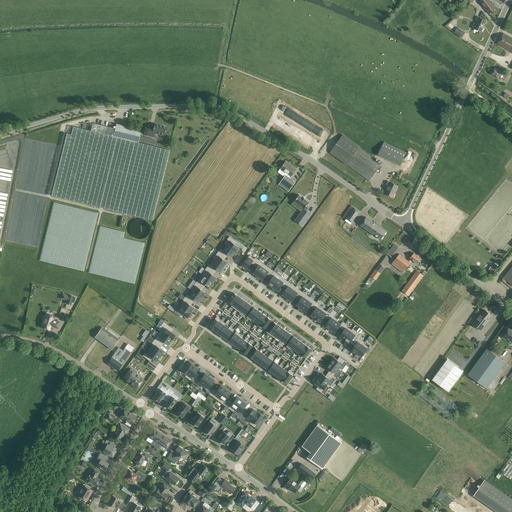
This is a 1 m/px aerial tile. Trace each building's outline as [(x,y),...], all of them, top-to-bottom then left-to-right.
[(478,0),(489,13),(493,10),(494,11),(495,10),(495,9),(496,8),(489,0),(478,0)] [(483,28),(486,20),(477,16),(475,20),(477,21),(476,23),(474,22),(472,27),(481,31),(482,31),(483,31),(484,29),(483,28)] [(457,28),(454,33),(462,37),(465,32),(457,28)] [(511,37),(503,33),(497,44),(511,52),(511,37)] [(500,79),(503,74),(494,69),(491,74),(500,79)] [(105,126),(92,123),(90,130),(73,126),(71,134),(67,133),(51,195),(86,204),(103,134),(105,126)] [(164,136),(166,126),(154,123),(153,129),(148,127),(146,135),(154,137),(155,133),(164,136)] [(137,143),(138,142),(139,136),(141,130),(116,124),(115,129),(105,126),(103,134),(86,204),(152,220),(169,150),(137,143)] [(343,135),(330,152),(346,164),(369,180),(381,164),(358,148),(359,147),(343,135)] [(139,136),(138,142),(153,146),(155,139),(139,136)] [(400,165),(406,152),(384,142),(377,155),(400,165)] [(291,176),(296,169),(286,161),(281,168),(287,173),(280,183),(282,184),(289,190),(295,182),(289,178),(289,177),(290,177),(291,176)] [(9,192),(12,174),(0,172),(0,174),(3,175),(2,179),(4,180),(3,184),(2,191),(9,192)] [(388,185),(384,193),(393,197),(398,186),(387,181),(386,184),(388,185)] [(303,197),(303,198),(299,195),(294,201),(298,204),(297,206),(302,210),(295,220),(302,226),(311,214),(306,210),(308,208),(306,206),(309,202),(305,199),(306,199),(303,197)] [(354,207),(351,205),(343,217),(352,222),(359,211),(354,207)] [(366,217),(360,225),(381,240),(387,231),(366,217)] [(131,224),(130,227),(130,231),(130,234),(132,236),(134,238),(137,240),(140,240),(143,239),(146,238),(148,235),(150,232),(150,229),(149,226),(148,223),(145,221),(142,220),(139,220),(136,220),(133,222),(131,224)] [(227,246),(236,252),(239,249),(238,248),(239,247),(233,243),(235,240),(229,236),(224,244),(227,246)] [(388,254),(394,257),(400,246),(394,243),(388,254)] [(218,251),(224,255),(226,253),(232,257),(233,256),(236,252),(227,246),(223,250),(221,248),(218,251)] [(215,256),(219,250),(214,247),(210,253),(215,256)] [(214,260),(225,268),(227,264),(227,263),(228,262),(222,258),(224,255),(218,251),(213,259),(213,260),(214,259),(214,260)] [(403,273),(412,260),(418,264),(422,259),(413,253),(409,258),(410,258),(408,260),(399,254),(391,264),(403,273)] [(254,265),(258,260),(255,257),(254,259),(250,255),(248,258),(247,257),(245,260),(246,261),(242,265),(243,266),(243,267),(246,269),(246,268),(247,269),(251,263),(254,265)] [(207,267),(213,271),(215,268),(221,272),(221,271),(222,271),(225,268),(214,260),(214,259),(213,260),(210,264),(209,263),(207,267)] [(258,260),(254,265),(257,267),(253,273),(258,277),(266,265),(258,260)] [(379,263),(370,276),(376,280),(385,268),(379,263)] [(266,265),(258,277),(263,280),(267,274),(270,277),(274,271),(266,265)] [(511,266),(503,277),(503,278),(503,279),(503,281),(511,288),(511,266)] [(202,274),(214,283),(216,279),(217,277),(211,273),(213,271),(207,267),(202,274)] [(424,275),(416,270),(402,290),(409,296),(424,275)] [(273,287),(281,276),(274,271),(270,277),(272,278),(268,284),(273,287)] [(196,282),(202,286),(204,283),(209,287),(210,286),(211,286),(214,283),(202,274),(196,282)] [(284,287),(288,281),(281,276),(273,287),(278,291),(282,285),(284,287)] [(287,298),(295,287),(288,281),(284,287),(286,289),(282,294),(287,298)] [(194,292),(203,298),(205,294),(206,293),(200,288),(202,286),(196,282),(194,285),(196,286),(192,291),(193,291),(194,292)] [(298,297),(302,292),(295,287),(287,298),(292,301),(296,296),(298,297)] [(185,297),(191,301),(193,298),(198,302),(199,301),(200,302),(203,298),(194,292),(193,291),(190,296),(187,294),(185,297)] [(301,308),(310,297),(302,292),(298,297),(301,299),(297,305),(301,308)] [(33,308),(38,296),(32,293),(27,305),(33,308)] [(233,304),(238,296),(234,293),(228,301),(232,304),(233,304)] [(73,296),(69,295),(66,303),(70,305),(71,303),(73,304),(75,297),(73,297),(73,296)] [(232,304),(231,306),(236,310),(243,299),(238,296),(233,304),(232,304)] [(180,305),(191,313),(191,312),(194,308),(189,304),(191,301),(185,297),(183,300),(184,300),(180,305)] [(313,308),(317,302),(310,297),(301,308),(306,312),(310,306),(313,308)] [(242,311),(247,303),(243,299),(236,310),(240,313),(242,311),(241,311),(242,311)] [(311,315),(316,319),(323,309),(318,306),(319,304),(317,302),(313,308),(315,310),(311,315)] [(241,311),(242,311),(246,314),(252,306),(247,303),(242,311),(241,311)] [(191,314),(191,313),(180,305),(181,306),(178,310),(176,309),(174,312),(179,316),(182,313),(188,318),(188,317),(189,317),(191,314)] [(327,318),(333,310),(335,307),(333,305),(331,308),(330,307),(326,311),(323,309),(316,319),(321,322),(325,317),(327,318)] [(246,317),(251,321),(258,311),(254,307),(246,317)] [(325,326),(330,329),(336,321),(338,319),(334,317),(337,313),(333,310),(327,318),(329,320),(325,326)] [(480,314),(472,324),(481,330),(489,320),(488,320),(492,315),(485,310),(481,315),(480,314)] [(255,324),(263,314),(258,311),(251,321),(253,319),(256,322),(255,324)] [(51,318),(52,315),(47,314),(46,316),(45,316),(42,325),(43,325),(42,328),(49,330),(50,325),(53,326),(53,327),(58,329),(60,322),(56,321),(52,320),(52,318),(51,318)] [(255,324),(260,327),(267,317),(263,314),(255,324)] [(272,320),(267,317),(260,327),(264,331),(272,320)] [(214,330),(220,322),(215,319),(209,327),(214,330)] [(220,322),(214,330),(218,333),(224,326),(224,325),(226,323),(221,320),(220,322)] [(341,329),(345,323),(343,321),(341,324),(336,321),(330,329),(335,333),(339,327),(341,329)] [(160,332),(171,340),(172,339),(173,340),(175,337),(174,336),(175,335),(169,331),(171,328),(163,322),(161,325),(163,327),(160,332)] [(266,332),(271,335),(278,325),(274,322),(266,332)] [(344,340),(352,330),(351,330),(347,326),(348,325),(345,323),(341,329),(344,331),(340,336),(344,340)] [(229,328),(228,328),(224,325),(224,326),(218,333),(223,337),(228,329),(229,328)] [(271,335),(275,338),(283,328),(278,325),(271,335)] [(228,329),(223,337),(227,340),(234,330),(230,326),(228,328),(229,328),(228,329)] [(119,339),(102,327),(95,337),(112,349),(115,345),(119,339)] [(279,342),(280,342),(287,332),(283,328),(275,338),(275,339),(277,337),(281,340),(279,342)] [(344,340),(349,343),(353,338),(356,339),(360,334),(362,330),(359,328),(357,331),(352,328),(351,330),(352,330),(344,340)] [(511,330),(509,328),(502,337),(506,340),(507,338),(511,341),(511,330)] [(146,329),(140,339),(144,341),(150,331),(146,329)] [(229,341),(233,345),(241,334),(236,331),(229,341)] [(168,345),(171,340),(160,332),(154,340),(159,344),(162,340),(168,345)] [(292,335),(287,332),(280,342),(284,345),(292,335)] [(233,345),(238,348),(244,340),(240,337),(241,335),(241,334),(233,345)] [(358,341),(352,350),(356,353),(364,343),(364,344),(365,342),(360,339),(362,335),(360,334),(356,339),(358,341)] [(286,347),(291,350),(298,340),(294,336),(286,347)] [(119,339),(115,345),(121,350),(122,351),(118,356),(114,354),(111,357),(107,363),(117,370),(122,364),(131,352),(129,351),(131,348),(119,339)] [(157,347),(159,344),(154,340),(151,343),(153,344),(149,349),(160,356),(163,353),(162,352),(163,351),(157,347)] [(238,348),(242,351),(248,343),(244,340),(238,348)] [(295,353),(302,343),(298,340),(291,350),(292,348),(296,351),(295,353)] [(253,346),(248,343),(242,351),(247,354),(253,346)] [(295,353),(299,356),(307,346),(302,343),(295,353)] [(367,354),(372,347),(369,345),(368,347),(364,344),(364,343),(356,353),(361,357),(365,352),(367,354)] [(492,343),(488,349),(487,348),(467,374),(487,388),(506,362),(493,353),(497,347),(492,343)] [(311,349),(307,346),(299,356),(300,356),(301,354),(305,358),(311,349)] [(249,356),(253,359),(259,351),(255,348),(249,356)] [(157,360),(160,356),(149,349),(150,349),(146,354),(145,352),(142,356),(148,360),(150,357),(156,361),(157,360)] [(253,359),(258,362),(264,354),(259,351),(253,359)] [(258,362),(262,366),(270,355),(269,355),(268,357),(264,354),(258,362)] [(274,359),(270,355),(262,366),(267,369),(274,359)] [(330,362),(342,371),(348,362),(342,358),(340,362),(334,357),(333,359),(332,358),(330,362)] [(448,391),(463,371),(447,359),(432,379),(448,391)] [(185,375),(193,365),(192,365),(193,364),(190,362),(189,362),(188,362),(184,368),(180,365),(176,370),(180,373),(181,372),(185,375)] [(269,370),(273,374),(279,365),(275,362),(269,370)] [(336,379),(342,371),(330,362),(327,365),(328,366),(327,367),(333,371),(330,375),(336,379)] [(193,365),(185,375),(184,377),(193,383),(197,377),(194,375),(198,369),(193,365)] [(273,374),(278,377),(284,369),(279,365),(273,374)] [(130,368),(123,378),(135,387),(136,387),(142,379),(141,378),(135,374),(136,373),(130,368)] [(278,377),(282,380),(289,370),(288,372),(284,369),(278,377)] [(294,373),(289,370),(282,380),(287,383),(294,373)] [(193,383),(201,388),(210,377),(206,374),(205,374),(204,374),(200,379),(197,377),(193,383)] [(336,379),(330,375),(328,378),(322,374),(319,378),(330,386),(336,379)] [(206,392),(209,394),(213,389),(210,386),(214,381),(213,380),(213,379),(210,377),(201,388),(201,389),(202,387),(203,388),(206,390),(205,392),(206,392)] [(330,386),(319,378),(318,378),(318,379),(317,379),(315,382),(315,383),(321,388),(318,391),(324,395),(330,386)] [(427,383),(418,394),(451,420),(460,409),(427,383)] [(212,397),(217,400),(226,388),(222,386),(220,385),(216,391),(213,389),(209,394),(212,397)] [(166,397),(171,390),(168,388),(167,390),(162,386),(157,392),(154,395),(155,395),(153,398),(159,402),(163,395),(166,397)] [(223,408),(224,408),(229,401),(226,398),(230,393),(229,392),(229,391),(226,388),(217,400),(225,406),(223,408)] [(171,390),(166,397),(169,399),(164,405),(170,409),(172,407),(173,407),(175,404),(174,403),(179,397),(173,394),(174,392),(171,390)] [(198,396),(191,405),(195,408),(201,399),(198,396)] [(229,409),(233,412),(242,400),(238,397),(238,398),(237,397),(232,403),(229,401),(224,408),(227,411),(229,409)] [(236,417),(240,420),(245,412),(242,410),(246,404),(245,403),(246,403),(242,400),(233,412),(238,415),(236,417)] [(175,412),(182,417),(189,407),(182,402),(175,412)] [(214,409),(205,403),(203,406),(211,412),(214,409)] [(249,424),(257,412),(253,409),(248,415),(245,412),(240,420),(241,418),(245,421),(245,420),(250,423),(249,424)] [(132,424),(136,417),(125,410),(120,417),(132,424)] [(196,414),(190,422),(196,426),(197,427),(201,421),(203,419),(204,417),(197,413),(197,412),(196,414)] [(258,412),(257,412),(249,424),(257,430),(261,424),(258,422),(263,416),(262,415),(259,412),(259,413),(258,412)] [(223,414),(218,421),(223,424),(227,418),(223,414)] [(209,421),(202,430),(210,436),(213,431),(214,432),(217,428),(209,421)] [(125,435),(129,429),(120,423),(116,430),(117,431),(113,438),(120,442),(124,435),(125,435)] [(342,443),(317,424),(301,446),(310,452),(307,457),(323,469),(342,443)] [(155,446),(162,435),(153,428),(148,437),(153,440),(151,444),(155,446)] [(246,432),(242,429),(235,438),(238,440),(242,434),(243,435),(246,432)] [(227,434),(223,431),(216,440),(217,440),(217,441),(219,443),(220,442),(223,445),(227,440),(230,442),(234,436),(229,431),(227,434)] [(162,435),(155,446),(158,449),(160,445),(166,449),(172,441),(162,435)] [(114,448),(116,445),(106,439),(104,444),(106,445),(103,451),(112,457),(116,451),(113,449),(113,448),(114,448)] [(235,443),(230,450),(237,455),(240,451),(244,445),(237,440),(235,443)] [(172,450),(166,458),(174,463),(176,460),(178,461),(179,461),(180,461),(182,461),(184,460),(185,459),(186,457),(187,458),(190,453),(185,450),(185,451),(182,449),(183,449),(178,446),(174,452),(172,450)] [(144,455),(138,452),(133,460),(136,462),(134,465),(138,468),(144,459),(148,462),(151,456),(145,453),(144,455)] [(106,470),(107,467),(106,467),(108,464),(104,461),(106,458),(99,454),(96,459),(99,461),(96,466),(104,470),(105,470),(106,470)] [(511,454),(500,472),(511,480),(511,454)] [(164,463),(161,467),(167,471),(170,467),(164,463)] [(196,477),(199,473),(203,476),(209,469),(202,464),(198,471),(196,469),(192,466),(186,474),(188,475),(187,477),(189,478),(194,482),(197,478),(196,477)] [(313,472),(302,464),(298,468),(309,477),(313,472)] [(90,474),(90,473),(86,480),(95,486),(99,479),(96,477),(96,475),(97,476),(99,472),(93,469),(90,474)] [(135,474),(130,470),(127,475),(126,475),(124,478),(128,481),(128,480),(133,483),(135,480),(138,482),(143,480),(146,476),(137,470),(135,474)] [(323,470),(318,478),(322,481),(328,474),(323,470)] [(178,481),(177,480),(179,479),(175,476),(170,472),(165,479),(170,482),(174,485),(175,483),(176,484),(177,484),(178,482),(178,481)] [(300,486),(305,479),(301,476),(296,482),(291,478),(285,486),(289,488),(295,493),(297,490),(300,492),(304,488),(300,486)] [(221,479),(216,486),(214,490),(219,493),(221,490),(222,490),(223,488),(230,494),(234,488),(227,483),(228,482),(225,479),(223,481),(221,479)] [(497,511),(511,511),(511,499),(485,480),(474,496),(497,511)] [(166,493),(170,488),(163,483),(159,488),(158,488),(154,494),(163,501),(163,500),(165,500),(166,498),(166,497),(167,494),(166,493)] [(86,501),(92,491),(83,485),(77,495),(86,501)] [(200,489),(197,493),(203,497),(206,493),(200,489)] [(118,500),(119,499),(121,496),(114,492),(107,504),(114,508),(115,506),(120,509),(123,504),(118,500)] [(193,508),(199,501),(195,498),(195,497),(188,492),(182,501),(182,503),(184,504),(185,504),(189,506),(190,505),(193,508)] [(260,504),(244,492),(236,502),(242,507),(244,503),(255,511),(260,504)] [(130,509),(128,511),(139,511),(140,511),(138,510),(140,506),(133,502),(136,498),(132,496),(125,506),(130,509)] [(235,502),(233,500),(227,508),(231,511),(233,508),(232,507),(235,502)] [(208,511),(212,511),(218,504),(216,502),(211,507),(204,502),(202,505),(197,511),(208,511)]
